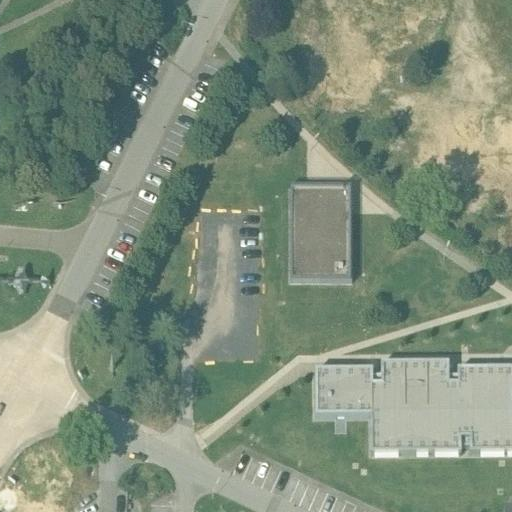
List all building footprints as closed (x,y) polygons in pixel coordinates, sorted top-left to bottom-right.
[(369,0),(318,0),(319,108),(371,107),(369,0)] [(511,128),(411,130),(412,170),(506,169),(507,248),(511,247),(511,128)] [(350,191),(290,191),(290,285),(351,285),(350,191)] [(251,360),(249,210),(204,210),(205,285),(179,285),(180,323),(206,323),(206,361),(251,360)] [(511,376),(462,378),(463,396),(449,396),(449,374),(384,375),(385,396),(372,397),(371,378),(312,380),(313,425),(374,424),(375,462),(459,460),(458,444),(473,444),(474,466),(511,464),(511,376)]
